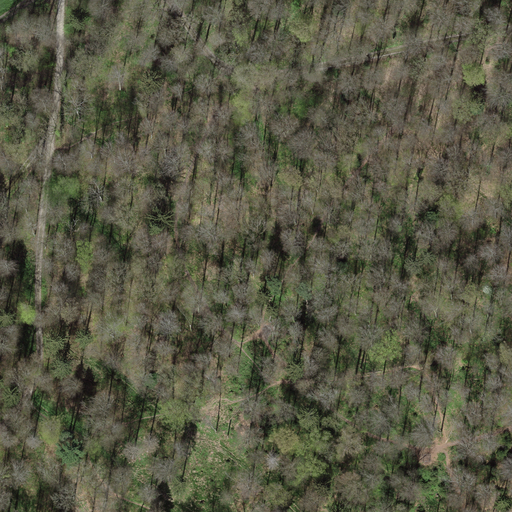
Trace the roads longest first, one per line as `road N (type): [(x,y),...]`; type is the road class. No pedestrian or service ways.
road 1 (track): [(0,428),(29,389),(38,352),(61,0)]
road 2 (track): [(230,73),(285,73),(511,29)]
